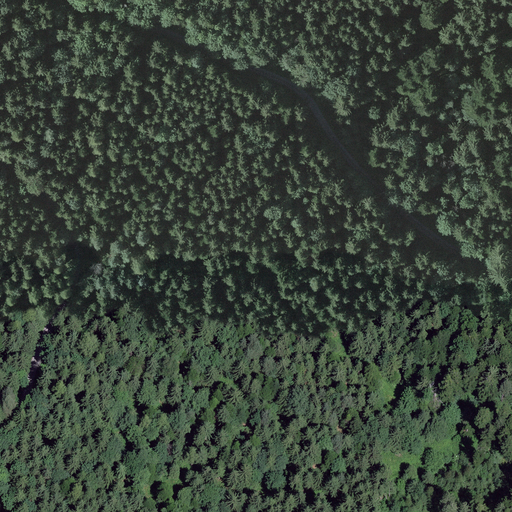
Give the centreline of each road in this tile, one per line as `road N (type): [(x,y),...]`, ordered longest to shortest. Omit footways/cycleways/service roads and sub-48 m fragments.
road 1 (track): [(511,274),(430,236),(350,158),(306,97),(81,0)]
road 2 (track): [(0,157),(32,178),(68,227),(80,265),(19,415),(0,441)]
road 3 (track): [(388,480),(489,415),(511,410)]
